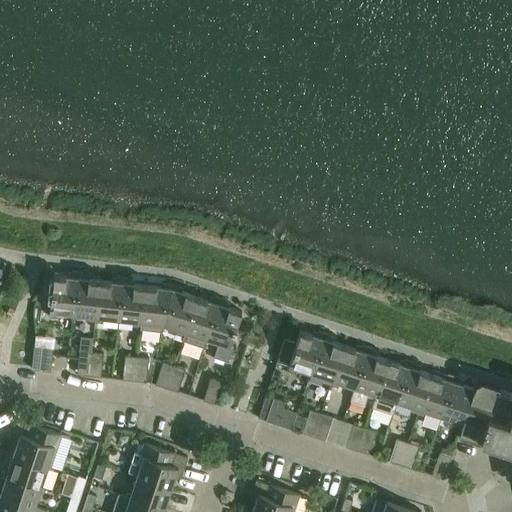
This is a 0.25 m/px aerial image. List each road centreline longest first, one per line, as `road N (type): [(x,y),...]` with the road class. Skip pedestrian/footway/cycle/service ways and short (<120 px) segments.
road 1 (residential): [(456,511),(453,499),(234,428)]
road 2 (residential): [(234,428),(145,396),(0,383)]
